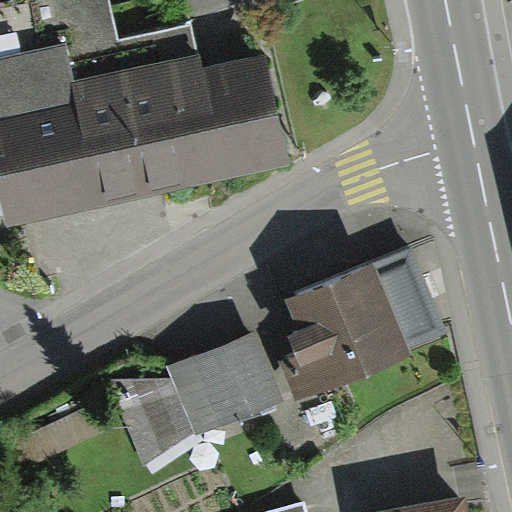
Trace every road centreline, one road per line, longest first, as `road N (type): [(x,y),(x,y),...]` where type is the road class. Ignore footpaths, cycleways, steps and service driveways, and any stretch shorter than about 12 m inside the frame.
road 1 (residential): [(474,140),(350,175),(0,354)]
road 2 (primary): [(474,140),(511,323)]
road 3 (primary): [(448,0),(474,140)]
